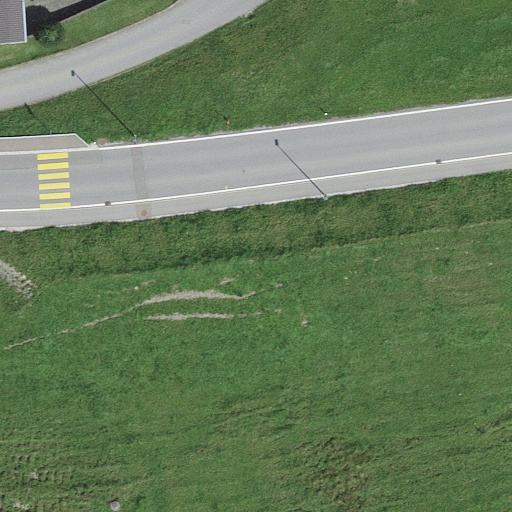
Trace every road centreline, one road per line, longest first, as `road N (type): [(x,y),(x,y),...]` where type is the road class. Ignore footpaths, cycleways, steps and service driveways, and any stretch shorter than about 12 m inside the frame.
road 1 (tertiary): [(0,186),(228,167),(511,129)]
road 2 (residential): [(0,95),(199,19),(226,0)]
